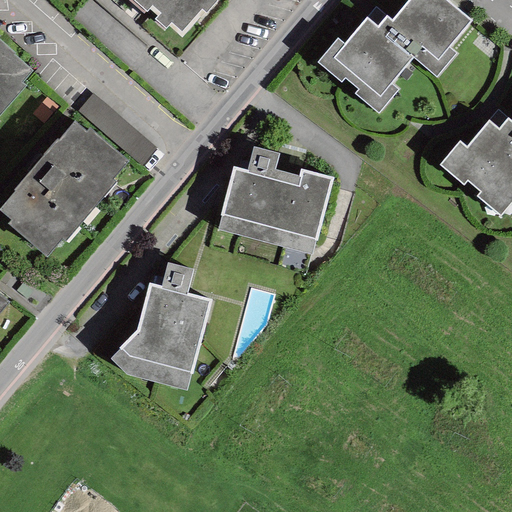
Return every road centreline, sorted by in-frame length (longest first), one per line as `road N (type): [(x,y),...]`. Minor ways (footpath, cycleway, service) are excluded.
road 1 (residential): [(0,376),(186,153)]
road 2 (residential): [(15,0),(186,153)]
road 3 (residential): [(186,153),(316,0)]
